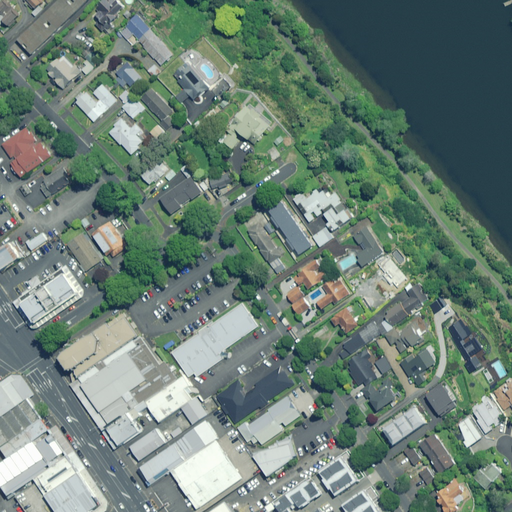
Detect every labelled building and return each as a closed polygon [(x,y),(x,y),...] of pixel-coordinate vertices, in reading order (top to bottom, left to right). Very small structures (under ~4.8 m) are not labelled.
[(92,0),(59,0),(17,40),(32,56),(92,0)] [(43,2),(40,0),(24,0),(36,10),(43,2)] [(96,16),(107,26),(109,24),(110,25),(118,17),(117,16),(125,8),(117,0),(106,0),(98,9),(100,11),(96,16)] [(0,15),(9,8),(3,1),(0,3),(0,15)] [(0,28),(1,29),(6,24),(8,26),(19,15),(12,9),(0,21),(0,28)] [(146,19),(141,13),(120,32),(128,41),(135,35),(152,55),(151,55),(162,67),(175,55),(144,21),(146,19)] [(73,66),(60,54),(45,69),(48,73),(46,75),(52,80),(54,78),(56,79),(54,81),(62,90),(71,81),(71,82),(82,72),(75,65),(73,66)] [(144,80),(127,62),(116,73),(119,77),(116,80),(123,87),(127,84),(130,87),(137,82),(139,84),(144,80)] [(94,68),(89,63),(82,71),(86,75),(94,68)] [(162,72),(156,65),(148,72),(154,79),(162,72)] [(210,88),(190,66),(185,70),(182,67),(174,75),(179,81),(178,83),(195,102),(210,88)] [(117,101),(102,85),(94,93),(100,101),(97,104),(87,93),(83,96),(80,94),(75,98),(78,101),(76,103),(94,123),(117,101)] [(174,111),(153,89),(142,100),(162,122),(159,124),(166,132),(175,123),(169,116),(174,111)] [(122,108),(133,119),(140,113),(141,114),(145,110),(133,96),(132,97),(126,91),(119,97),(126,104),(122,108)] [(253,111),(247,106),(221,140),(233,150),(241,140),(244,136),(256,145),(271,126),(262,118),(264,115),(255,108),(253,111)] [(131,129),(122,119),(114,126),(116,128),(110,133),(121,145),(122,144),(132,155),(140,148),(138,146),(143,142),(136,135),(141,131),(136,125),(131,129)] [(167,134),(158,125),(150,133),(160,142),(167,134)] [(39,143),(28,126),(4,144),(13,157),(15,155),(18,159),(13,162),(23,176),(52,156),(41,141),(39,143)] [(169,170),(159,161),(143,177),(152,187),(169,170)] [(196,171),(188,162),(180,170),(188,179),(196,171)] [(172,171),(164,177),(168,181),(176,176),(172,171)] [(75,186),(65,174),(46,188),(48,191),(43,194),(50,204),(75,186)] [(203,193),(192,177),(161,199),(172,215),(183,207),(182,206),(193,199),(193,200),(203,193)] [(223,187),(222,177),(210,179),(211,189),(223,187)] [(314,212),(318,217),(323,213),(321,211),(323,209),(324,211),(333,205),(324,192),(320,194),(317,190),(313,192),(314,194),(307,199),(302,192),(293,199),(309,223),(315,219),(311,214),(314,212)] [(355,217),(337,193),(329,199),(335,207),(325,214),(331,223),(327,225),(330,228),(333,226),(337,231),(355,217)] [(292,217),(295,215),(290,209),(288,210),(282,202),(268,211),(272,215),(270,217),(278,229),(281,228),(287,238),(286,239),(294,251),(296,250),(299,256),(313,247),(308,239),(310,237),(305,231),(303,232),(292,217)] [(90,224),(86,219),(81,222),(85,228),(90,224)] [(281,255),(284,253),(279,246),(276,248),(259,223),(247,232),(249,234),(248,235),(256,246),(257,245),(260,250),(259,251),(267,262),(268,262),(277,275),(280,273),(281,274),(284,272),(283,271),(285,269),(278,259),(282,256),(281,255)] [(269,224),(264,228),(269,235),(274,231),(269,224)] [(334,238),(327,227),(312,237),(319,248),(334,238)] [(124,246),(111,228),(94,240),(107,258),(124,246)] [(364,236),(357,241),(360,246),(361,245),(364,251),(355,257),(363,268),(369,264),(371,267),(377,263),(375,260),(385,253),(368,228),(362,233),(364,236)] [(40,232),(24,242),(28,249),(44,238),(40,232)] [(104,265),(84,238),(67,251),(86,278),(104,265)] [(10,244),(0,250),(0,270),(19,257),(10,244)] [(393,277),(395,276),(396,278),(397,277),(401,281),(407,275),(398,265),(403,260),(397,253),(393,257),(391,256),(378,267),(386,276),(389,273),(393,277)] [(301,276),(294,281),(298,287),(304,284),(308,290),(319,283),(318,283),(328,277),(324,270),(317,274),(315,270),(320,267),(316,260),(298,271),(301,276)] [(345,282),(360,273),(357,269),(360,267),(357,263),(340,273),(345,282)] [(59,268),(13,300),(32,327),(78,296),(59,268)] [(397,291),(392,280),(386,276),(376,284),(379,289),(377,291),(384,300),(386,299),(389,303),(399,294),(397,291)] [(350,294),(339,277),(328,284),(329,286),(324,290),(328,295),(316,303),(321,310),(333,302),(334,305),(350,294)] [(382,324),(388,333),(394,328),(393,328),(410,316),(409,314),(431,299),(420,284),(409,292),(412,297),(402,304),(401,303),(388,311),(390,314),(386,317),(387,320),(382,324)] [(294,288),(285,294),(287,297),(292,305),(291,306),(297,316),(310,308),(303,298),(304,297),(299,288),(297,289),(294,288)] [(194,376),(219,360),(218,351),(255,327),(240,304),(169,352),(185,376),(186,377),(192,374),(194,376)] [(347,334),(358,326),(356,323),(359,321),(357,317),(354,319),(350,313),(353,311),(349,306),(334,316),(335,317),(330,320),(335,327),(340,324),(347,334)] [(100,413),(108,426),(176,382),(163,362),(158,365),(125,316),(61,359),(99,413),(100,413)] [(477,353),(483,350),(479,342),(476,344),(471,335),(473,334),(467,325),(466,326),(462,319),(450,326),(453,333),(451,334),(459,347),(458,348),(465,361),(477,353)] [(343,345),(350,355),(381,334),(382,336),(388,333),(382,324),(377,327),(374,322),(366,327),(367,328),(343,345)] [(424,336),(426,335),(422,329),(418,332),(413,324),(403,330),(405,334),(400,338),(395,329),(385,335),(391,346),(396,343),(398,346),(396,347),(400,354),(413,347),(414,348),(421,344),(420,342),(425,339),(424,336)] [(439,364),(427,347),(417,353),(420,356),(416,359),(413,355),(401,363),(410,378),(412,376),(419,387),(429,380),(425,373),(439,364)] [(344,365),(359,386),(364,383),(366,386),(371,382),(377,379),(371,368),(373,367),(368,359),(371,357),(366,350),(344,365)] [(348,356),(345,351),(339,355),(343,360),(348,356)] [(466,361),(467,362),(463,364),(469,374),(484,365),(478,354),(466,361)] [(392,369),(385,358),(376,364),(382,375),(392,369)] [(251,412),(251,411),(256,408),(264,403),(291,385),(278,366),(252,384),(252,390),(250,393),(242,398),(232,383),(212,396),(232,425),(251,412)] [(176,382),(143,403),(157,423),(189,402),(183,392),(192,386),(186,377),(185,376),(176,382)] [(367,399),(370,397),(371,400),(370,400),(378,411),(394,400),(397,405),(404,400),(398,392),(395,394),(392,389),(393,388),(392,387),(393,386),(388,378),(382,382),(384,385),(375,391),(370,383),(361,390),(367,399)] [(0,412),(3,416),(27,400),(12,379),(0,387),(0,412)] [(511,379),(506,384),(507,385),(500,390),(499,389),(493,393),(497,399),(496,400),(503,411),(511,405),(511,379)] [(490,392),(498,386),(495,382),(487,387),(490,392)] [(450,395),(453,393),(450,388),(446,390),(442,384),(426,395),(441,416),(451,409),(449,406),(455,402),(450,395)] [(255,436),(262,445),(282,431),(279,426),(283,423),(286,426),(301,416),(288,397),(268,410),(269,412),(249,426),(247,422),(237,429),(246,442),(255,436)] [(482,405),(480,407),(478,404),(476,410),(472,412),(478,420),(476,421),(486,434),(492,430),(490,427),(493,424),(495,427),(502,422),(499,418),(501,416),(495,407),(494,407),(489,399),(482,404),(482,405)] [(0,445),(9,458),(48,432),(27,400),(3,416),(0,418),(0,445)] [(146,407),(143,403),(108,426),(105,429),(116,446),(138,432),(131,420),(139,415),(137,413),(146,407)] [(406,415),(417,431),(428,423),(418,408),(406,415)] [(396,423),(407,438),(417,431),(406,415),(396,423)] [(459,441),(464,441),(463,443),(467,449),(482,438),(469,418),(458,425),(462,434),(454,435),(459,441)] [(170,471),(218,438),(221,436),(208,419),(198,426),(198,427),(186,435),(187,435),(137,470),(148,486),(170,471)] [(407,438),(396,423),(384,430),(395,446),(407,438)] [(182,433),(179,427),(170,433),(173,439),(182,433)] [(156,428),(127,447),(136,461),(165,443),(156,428)] [(65,457),(48,432),(9,458),(0,463),(0,488),(4,486),(10,495),(30,481),(65,457)] [(435,435),(421,446),(427,455),(428,454),(433,461),(432,462),(441,475),(456,464),(435,435)] [(271,449),(262,451),(254,457),(269,478),(295,459),(294,457),(298,456),(292,436),(271,448),(271,449)] [(244,479),(219,441),(173,472),(199,509),(244,479)] [(421,461),(411,446),(404,452),(414,466),(421,461)] [(42,498),(77,474),(65,457),(30,481),(42,498)] [(337,497),(359,482),(343,458),(321,474),(325,480),(323,481),(330,492),(332,491),(337,497)] [(487,489),(502,473),(488,460),(474,476),(487,489)] [(435,480),(427,468),(419,474),(428,486),(435,480)] [(91,511),(99,507),(77,474),(42,498),(39,500),(47,511),(91,511)] [(288,495),(295,506),(297,504),(301,509),(322,495),(311,479),(288,495)] [(463,489),(457,483),(453,486),(455,489),(451,492),(447,487),(436,495),(439,499),(438,500),(441,505),(442,505),(444,507),(442,508),(445,511),(458,511),(457,511),(459,505),(465,500),(459,492),(463,489)] [(378,511),(364,491),(343,506),(347,511),(346,511),(378,511)] [(295,506),(288,495),(272,505),(276,511),(291,511),(289,509),(295,506)] [(238,511),(230,500),(212,511),(238,511)]
